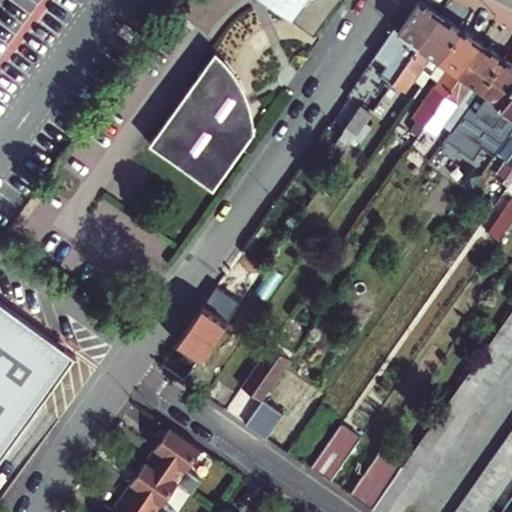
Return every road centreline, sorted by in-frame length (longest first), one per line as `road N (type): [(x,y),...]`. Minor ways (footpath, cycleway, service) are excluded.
road 1 (residential): [(385,0),(131,365)]
road 2 (residential): [(342,511),(131,365)]
road 3 (residential): [(131,365),(35,511)]
